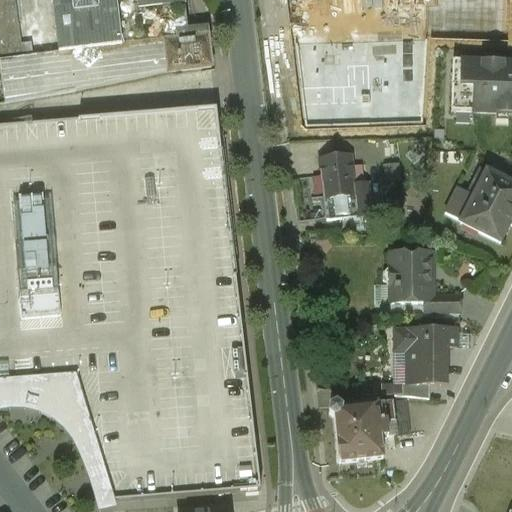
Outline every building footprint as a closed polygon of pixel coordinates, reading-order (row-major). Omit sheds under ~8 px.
[(0,0),(0,68),(3,105),(168,74),(210,70),(207,29),(186,30),(183,0),(0,0)] [(292,0),(297,42),(348,36),(343,0),(292,0)] [(452,0),(451,39),(504,41),(505,0),(452,0)] [(511,61),(452,61),(451,114),(511,114),(511,61)] [(420,65),(303,68),(305,128),(422,125),(420,65)] [(0,128),(0,386),(71,381),(109,505),(114,504),(259,492),(214,111),(0,128)] [(351,157),(319,159),(324,222),(372,219),(369,185),(353,186),(351,157)] [(456,190),(443,216),(499,244),(508,225),(511,227),(511,187),(479,171),(467,195),(456,190)] [(431,255),(391,256),(391,270),(383,273),(381,279),(383,285),(389,288),(395,287),(395,305),(424,305),(432,305),(432,297),(431,255)] [(432,305),(424,305),(424,315),(461,314),(460,297),(432,297),(432,305)] [(456,331),(394,331),(394,354),(407,354),(407,387),(407,388),(429,388),(445,388),(445,387),(444,387),(444,350),(456,350),(456,332),(456,331)] [(116,511),(114,504),(109,505),(71,381),(0,386),(0,416),(5,415),(24,414),(47,423),(70,442),(85,477),(95,508),(96,511),(116,511)] [(429,388),(407,388),(407,387),(402,387),(401,400),(429,403),(429,388)] [(364,396),(337,393),(336,407),(342,411),(364,408),(364,396)] [(404,404),(392,405),(393,424),(386,425),(388,439),(408,436),(404,404)] [(364,408),(342,411),(336,407),(330,409),(329,416),(334,420),(336,444),(338,466),(382,461),(380,440),(388,440),(388,439),(386,425),(393,424),(392,405),(364,408)]
